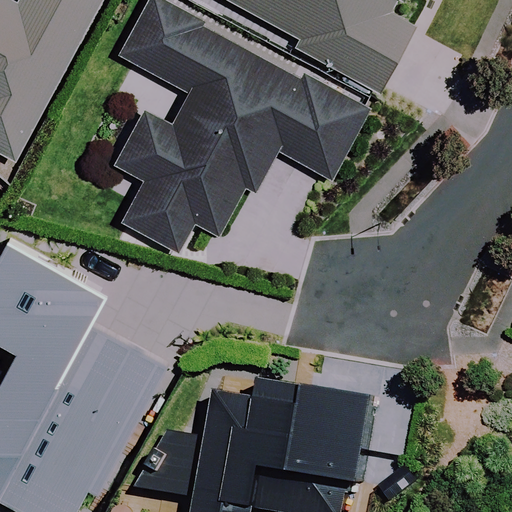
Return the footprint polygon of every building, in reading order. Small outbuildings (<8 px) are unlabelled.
[(102,0),(23,0),(19,8),(3,0),(0,0),(0,149),(18,158),(102,0)] [(206,15),(176,0),(149,0),(124,47),(195,85),(178,118),(149,103),(121,156),(151,172),(129,213),(182,242),(198,212),(224,225),(250,176),(259,181),(281,140),(335,168),(370,103),(308,70),(306,74),(203,20),(206,15)] [(251,0),(307,30),(302,40),(384,84),(419,19),(398,8),(402,0),(251,0)] [(108,287),(11,235),(0,255),(0,330),(23,343),(0,386),(0,481),(57,511),(72,511),(92,477),(103,483),(171,357),(93,315),(108,287)] [(210,493),(207,511),(265,511),(267,503),(324,511),(347,511),(355,468),(371,470),(384,389),(276,371),(273,388),(229,381),(220,436),(176,429),(145,483),(210,493)]
